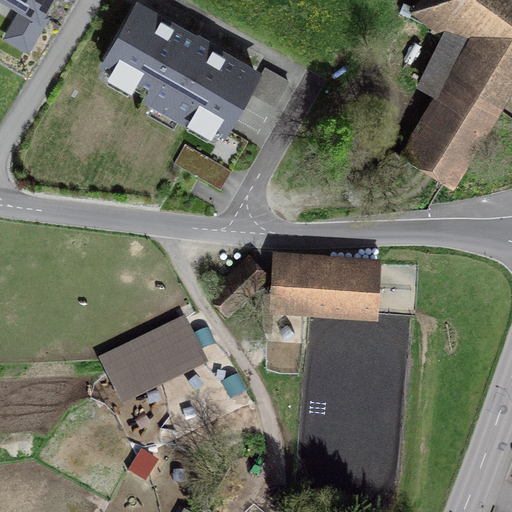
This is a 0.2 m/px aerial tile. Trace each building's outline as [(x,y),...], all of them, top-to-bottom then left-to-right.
[(13,0),(39,14),(46,0),(13,0)] [(511,85),(511,0),(420,0),(408,17),(453,47),(393,157),(446,190),(506,82),(511,85)] [(139,7),(108,62),(151,86),(145,97),(189,122),(195,111),(220,125),(251,70),(139,7)] [(285,80),(266,69),(252,93),(271,104),(285,80)] [(368,318),(371,261),(270,256),(267,313),(368,318)] [(259,276),(246,261),(208,295),(221,310),(259,276)] [(200,368),(180,325),(96,364),(116,407),(200,368)]
